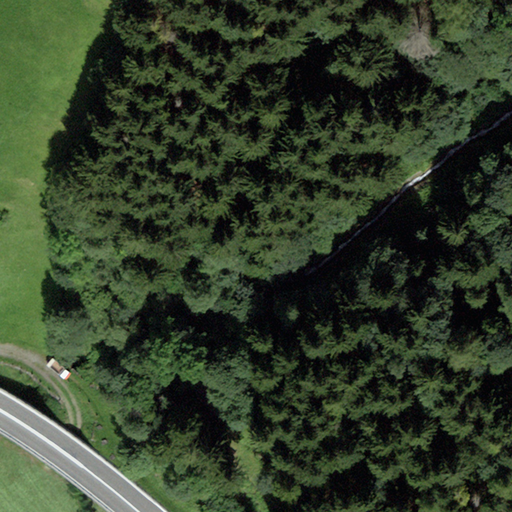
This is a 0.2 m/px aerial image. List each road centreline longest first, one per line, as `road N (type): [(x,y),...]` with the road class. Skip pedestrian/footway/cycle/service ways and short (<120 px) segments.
road 1 (track): [(0,350),(40,366),(62,389),(96,511)]
road 2 (primary): [(0,409),(137,511)]
